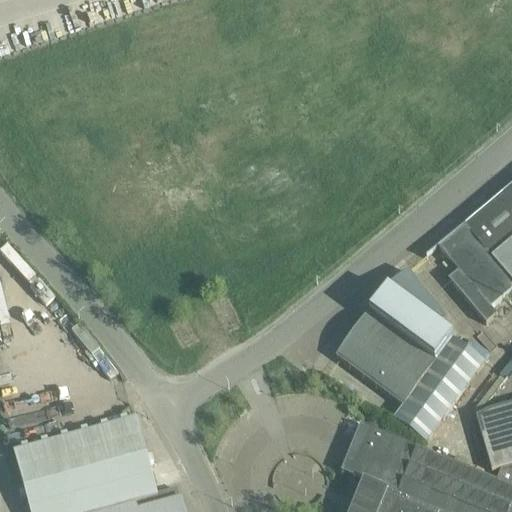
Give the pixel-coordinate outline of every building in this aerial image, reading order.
[(458,274),(450,281),(447,283),(484,327),(495,318),(489,312),(511,292),(511,189),(439,252),(458,274)] [(387,292),(370,316),(346,347),(336,361),(404,410),(394,423),(426,447),(485,367),(452,342),(453,340),(387,292)] [(492,475),(500,473),(511,469),(511,405),(489,412),(477,420),(492,475)] [(26,501),(29,511),(104,511),(157,498),(157,497),(149,467),(154,466),(152,459),(147,460),(136,422),(128,424),(126,419),(120,421),(122,426),(108,430),(106,425),(100,427),(102,431),(88,435),(87,430),(81,432),(82,437),(68,441),(67,436),(61,437),(62,442),(48,446),(47,441),(41,443),(42,448),(28,451),(27,447),(21,448),(22,453),(14,455),(24,494),(19,495),(21,502),(26,501)] [(511,511),(511,469),(500,473),(496,483),(365,431),(348,473),(366,481),(364,485),(369,486),(358,511),(511,511)] [(182,511),(181,504),(180,504),(176,492),(157,497),(157,498),(104,511),(182,511)]
